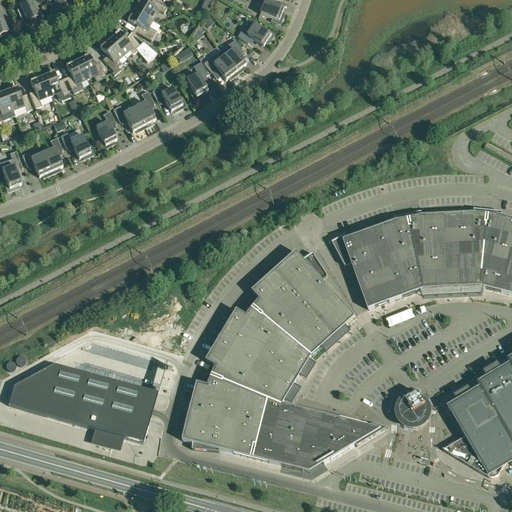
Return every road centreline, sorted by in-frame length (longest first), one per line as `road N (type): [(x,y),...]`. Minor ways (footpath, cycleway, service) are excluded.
road 1 (unclassified): [(313,490),(179,456),(168,440),(182,375),(218,307),(272,251),(310,228)]
road 2 (residential): [(0,212),(103,169),(248,88),(283,50),(306,0)]
road 3 (unclassified): [(511,316),(439,309),(376,337),(310,228)]
road 4 (secondary): [(217,511),(0,449)]
road 5 (unclassified): [(310,228),(420,192),(508,194)]
road 6 (unclassified): [(504,502),(355,465),(313,490)]
road 7 (unclassified): [(511,115),(460,149),(464,161),(497,177),(508,194)]
road 8 (residential): [(0,64),(47,46),(108,0)]
